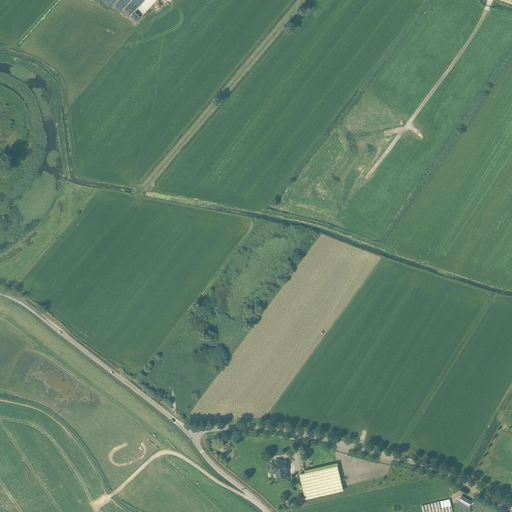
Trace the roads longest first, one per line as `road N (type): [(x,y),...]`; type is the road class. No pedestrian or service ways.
road 1 (tertiary): [(511,508),(438,469),(300,432),(187,431)]
road 2 (tertiary): [(187,431),(0,293)]
road 3 (track): [(207,475),(180,455),(159,453),(94,506)]
